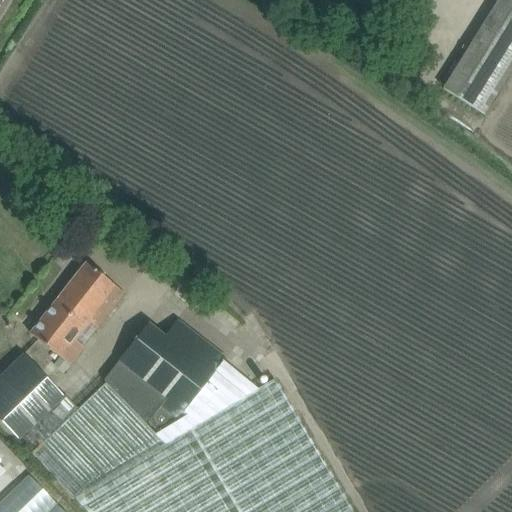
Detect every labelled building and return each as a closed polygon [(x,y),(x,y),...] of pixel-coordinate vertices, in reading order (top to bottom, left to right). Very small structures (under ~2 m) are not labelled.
[(304,0),(301,5),(353,35),(377,50),(395,23),(370,6),(373,0),(304,0)] [(443,89),(484,114),(511,69),(511,0),(498,0),(474,39),(443,89)] [(121,292),(101,276),(85,264),(30,335),(68,365),(82,346),(72,338),(87,319),(94,325),(121,292)] [(106,381),(156,432),(153,434),(104,385),(76,411),(64,397),(22,355),(0,376),(0,422),(18,441),(22,437),(34,450),(29,454),(84,511),(350,511),(273,381),(257,391),(222,362),(224,358),(176,320),(163,336),(148,324),(110,370),(113,373),(106,381)] [(0,477),(15,464),(0,447),(0,477)] [(62,511),(27,476),(0,501),(0,511),(62,511)]
